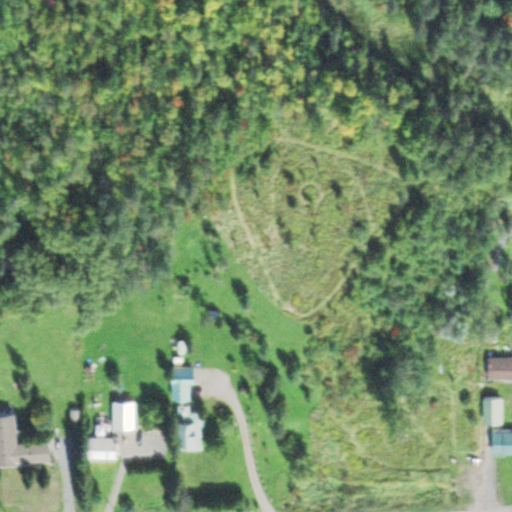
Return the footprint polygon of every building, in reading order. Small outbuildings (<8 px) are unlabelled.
[(507,347),(508,329),(494,328),(493,346),(507,347)] [(181,386),(199,383),(196,353),(177,355),(181,386)] [(511,376),(511,356),(498,357),(498,376),(511,376)] [(118,412),(139,412),(139,388),(118,388),(118,412)] [(195,398),(194,390),(184,391),(189,433),(212,430),(208,396),(195,398)] [(493,399),(493,422),(508,422),(508,399),(493,399)] [(52,427),(18,428),(17,400),(0,400),(0,446),(53,445),(52,427)] [(120,422),(95,422),(95,441),(120,441),(120,422)] [(511,431),(502,431),(501,452),(511,452),(511,431)]
